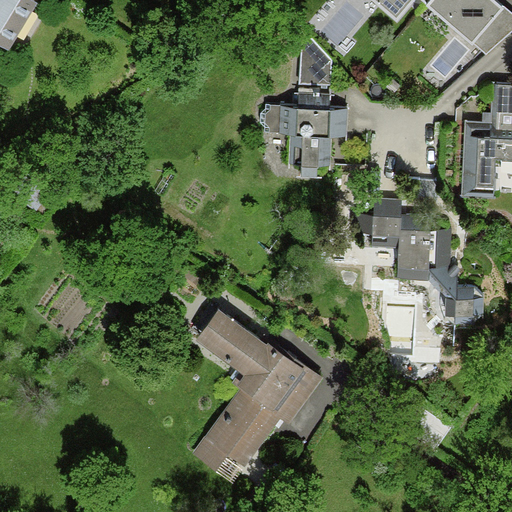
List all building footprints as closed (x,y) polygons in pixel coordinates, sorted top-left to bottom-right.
[(39,0),(0,0),(0,39),(11,47),(39,0)] [(379,0),(398,15),(410,0),(379,0)] [(500,0),(429,0),(428,2),(474,40),(505,3),(500,0)] [(511,83),(495,82),(493,122),(465,120),(461,195),(495,197),(497,154),(511,155),(511,83)] [(347,133),(348,105),(266,103),(265,130),(291,131),(290,160),(330,161),(331,133),(347,133)] [(50,190),(24,173),(11,193),(37,211),(50,190)] [(402,197),(359,196),(357,229),(372,228),(372,245),(398,245),(397,273),(428,275),(446,292),(446,310),(454,319),(474,320),(483,312),(483,293),(474,283),(457,282),(458,269),(452,264),(455,227),(401,224),(402,197)] [(321,378),(217,303),(195,335),(244,370),(236,380),(243,385),(193,453),(215,469),(227,453),(244,465),(280,416),(289,422),(321,378)] [(402,428),(434,449),(450,425),(418,403),(402,428)]
